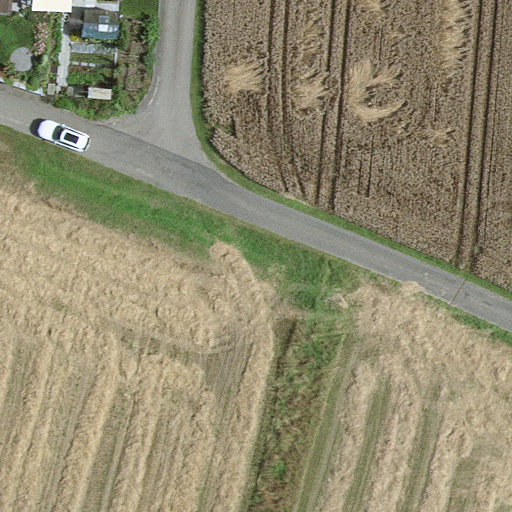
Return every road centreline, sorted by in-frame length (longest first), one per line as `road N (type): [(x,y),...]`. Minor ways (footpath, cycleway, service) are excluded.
road 1 (residential): [(0,101),(408,268),(511,324)]
road 2 (track): [(152,160),(174,102),(183,0)]
